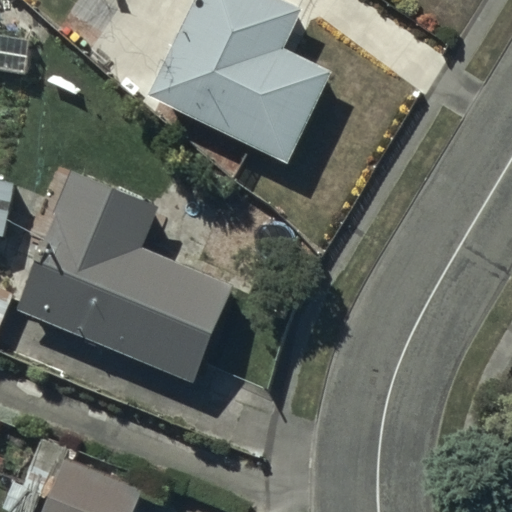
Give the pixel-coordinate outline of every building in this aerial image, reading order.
[(315,25),(261,0),(216,0),(162,113),(298,177),(340,89),(295,68),(315,25)] [(160,201),(75,167),(19,306),(196,376),(234,280),(143,244),(160,201)] [(17,179),(0,174),(0,228),(6,230),(17,179)] [(0,324),(15,290),(0,283),(0,324)] [(133,511),(144,488),(69,457),(45,511),(133,511)]
